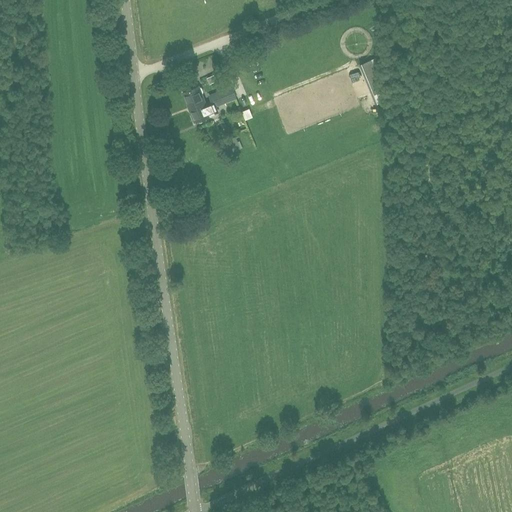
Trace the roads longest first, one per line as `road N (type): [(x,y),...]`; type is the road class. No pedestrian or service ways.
road 1 (unclassified): [(195,511),(125,0)]
road 2 (track): [(198,511),(511,367)]
